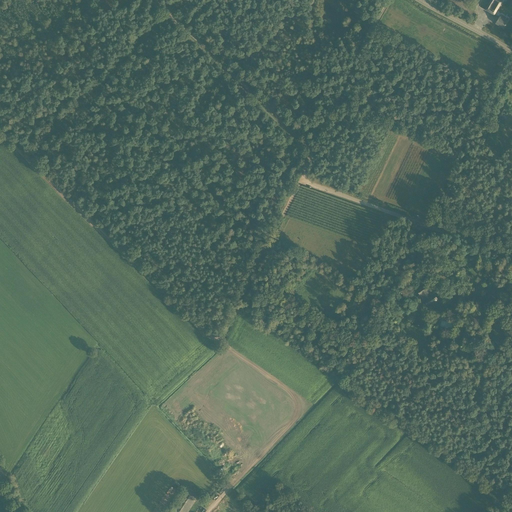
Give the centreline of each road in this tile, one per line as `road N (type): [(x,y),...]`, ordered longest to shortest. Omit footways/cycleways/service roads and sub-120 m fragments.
road 1 (track): [(492,511),(505,495),(340,384),(421,222)]
road 2 (unclassified): [(511,253),(301,180)]
road 3 (track): [(311,157),(157,0)]
